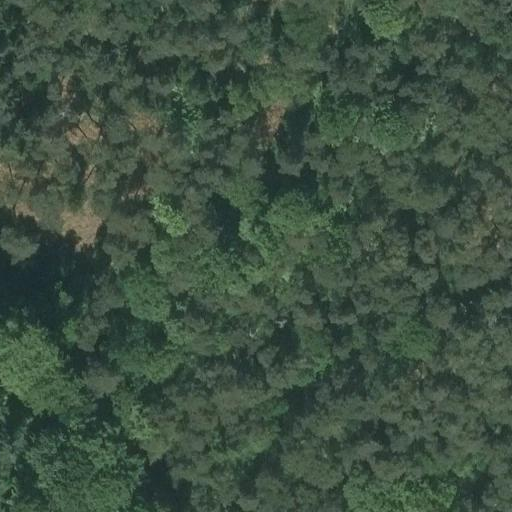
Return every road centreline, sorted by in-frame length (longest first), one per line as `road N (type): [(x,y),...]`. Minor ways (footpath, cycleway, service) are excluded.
road 1 (track): [(91,373),(166,265),(241,197),(276,150),(317,62),(331,0)]
road 2 (track): [(43,511),(91,373)]
